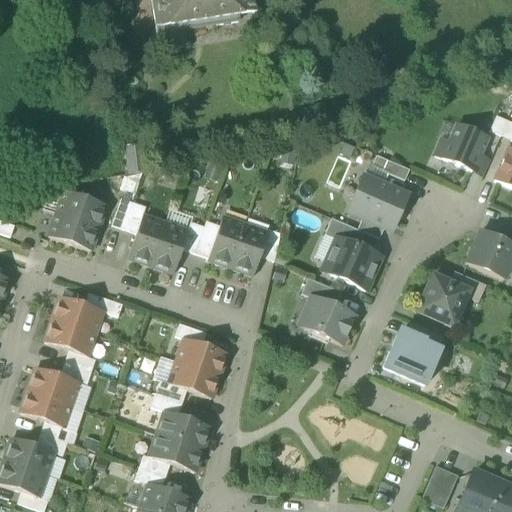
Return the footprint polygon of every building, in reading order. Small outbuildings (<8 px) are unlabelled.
[(150,0),(159,53),(185,49),(181,27),(214,21),(215,28),(238,25),(237,18),(255,15),(252,0),(150,0)] [(499,140),(506,123),(495,118),(488,135),(499,140)] [(511,141),(511,125),(506,123),(499,140),(511,144),(511,141)] [(441,162),(471,175),(479,157),(486,141),(456,128),(449,145),(441,142),(434,159),(441,162)] [(124,148),(128,177),(138,175),(134,146),(124,148)] [(298,155),(282,151),(279,164),(295,168),(298,155)] [(493,183),(511,191),(511,152),(508,151),(493,183)] [(479,157),(471,175),(482,180),(490,161),(479,157)] [(389,177),(404,184),(408,173),(375,159),(371,170),(389,177)] [(222,168),(209,164),(203,180),(216,185),(222,168)] [(367,168),(362,180),(384,189),(389,177),(371,170),(367,168)] [(383,232),(390,234),(406,198),(384,189),(362,180),(347,216),(361,222),(383,232)] [(41,213),(55,218),(63,195),(48,190),(41,213)] [(63,195),(55,218),(97,232),(105,209),(63,195)] [(111,229),(122,232),(131,206),(120,202),(111,229)] [(145,210),(131,206),(122,232),(135,237),(141,220),(145,210)] [(187,235),(190,226),(192,219),(169,212),(164,228),(187,235)] [(89,255),(97,232),(55,218),(47,240),(89,255)] [(127,261),(150,269),(164,228),(141,220),(135,237),(127,261)] [(207,263),(229,271),(244,229),(221,222),(218,230),(207,262),(207,263)] [(357,251),(364,236),(356,233),(331,222),(324,238),(335,243),(335,241),(357,251)] [(361,222),(356,233),(364,236),(378,242),(383,232),(361,222)] [(0,237),(9,240),(13,229),(0,224),(0,237)] [(205,225),(203,231),(194,257),(207,262),(218,230),(205,225)] [(181,253),(194,257),(203,231),(190,226),(187,235),(181,253)] [(187,235),(164,228),(150,269),(172,277),(181,253),(187,235)] [(266,237),(244,229),(229,271),(252,279),(259,260),(266,237)] [(259,260),(273,265),(279,237),(268,234),(266,237),(259,260)] [(464,267),(502,284),(511,261),(511,249),(478,235),(464,267)] [(335,243),(324,238),(314,260),(325,265),(335,243)] [(321,274),(365,294),(379,261),(365,255),(365,254),(357,251),(335,241),(335,243),(325,265),(321,274)] [(465,300),(477,306),(484,289),(453,275),(448,287),(467,295),(465,300)] [(415,315),(443,327),(449,312),(458,316),(465,300),(467,295),(448,287),(431,279),(415,315)] [(310,300),(334,311),(340,296),(307,282),(300,297),(309,301),(310,300)] [(101,315),(117,320),(121,308),(87,296),(83,309),(101,315)] [(58,300),(51,323),(93,338),(101,315),(83,309),(58,300)] [(309,301),(305,311),(309,322),(304,333),(341,349),(354,319),(334,311),(310,300),(309,301)] [(297,330),(304,333),(309,322),(305,311),(297,330)] [(451,331),(458,316),(449,312),(443,327),(451,331)] [(85,361),(93,338),(51,323),(43,346),(67,354),(85,361)] [(420,351),(435,357),(442,341),(443,340),(410,326),(403,340),(421,348),(420,351)] [(182,343),(201,349),(205,337),(178,328),(174,340),(182,343)] [(381,371),(424,389),(437,358),(435,357),(420,351),(421,348),(403,340),(396,337),(381,371)] [(182,343),(175,366),(217,380),(225,357),(201,349),(182,343)] [(67,354),(63,367),(90,376),(94,364),(85,361),(67,354)] [(151,383),(158,386),(167,388),(175,366),(159,360),(151,383)] [(210,403),(217,380),(175,366),(167,388),(185,394),(210,403)] [(85,389),(90,376),(63,367),(59,380),(77,386),(85,389)] [(34,372),(26,394),(69,409),(77,386),(59,380),(34,372)] [(90,391),(85,389),(77,386),(69,409),(83,414),(90,391)] [(158,386),(154,398),(181,407),(185,394),(167,388),(158,386)] [(61,432),(69,409),(26,394),(19,417),(43,425),(61,432)] [(176,420),(181,407),(154,398),(150,411),(163,416),(176,420)] [(75,436),(83,414),(69,409),(61,432),(70,435),(75,436)] [(163,416),(155,438),(201,454),(208,431),(176,420),(163,416)] [(43,425),(39,439),(65,448),(70,435),(61,432),(43,425)] [(193,477),(201,454),(155,438),(148,461),(168,468),(193,477)] [(61,459),(65,448),(39,439),(35,450),(52,456),(61,459)] [(99,445),(85,439),(80,451),(94,456),(99,445)] [(10,442),(3,465),(44,479),(51,459),(52,456),(35,450),(10,442)] [(44,479),(56,483),(58,483),(65,463),(51,459),(44,479)] [(142,459),(137,472),(164,482),(168,468),(148,461),(142,459)] [(36,501),(44,479),(3,465),(0,471),(0,489),(20,496),(36,501)] [(420,503),(440,511),(442,511),(456,480),(434,470),(420,503)] [(160,493),(164,482),(137,472),(133,484),(147,488),(160,493)] [(511,511),(511,492),(472,476),(471,477),(455,511),(511,511)] [(56,483),(44,479),(36,501),(46,505),(49,506),(56,483)] [(144,497),(139,511),(141,511),(185,511),(188,503),(160,493),(147,488),(144,497)] [(124,506),(139,511),(144,497),(129,491),(124,506)] [(16,507),(30,511),(43,511),(46,505),(36,501),(20,496),(16,507)]
